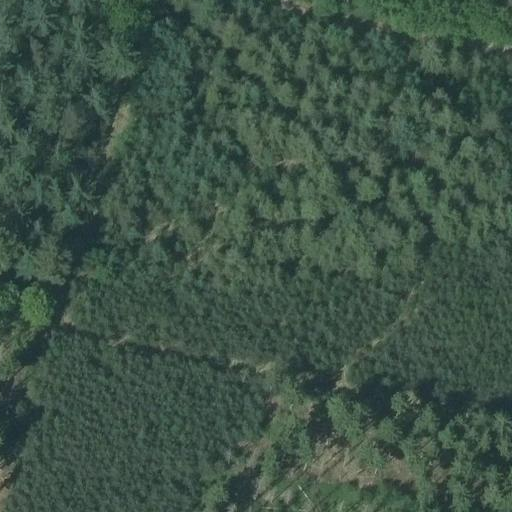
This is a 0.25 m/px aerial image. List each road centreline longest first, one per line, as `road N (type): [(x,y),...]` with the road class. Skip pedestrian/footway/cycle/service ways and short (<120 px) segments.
road 1 (track): [(49,332),(511,434)]
road 2 (track): [(49,332),(149,0)]
road 3 (track): [(263,0),(366,32),(443,43)]
